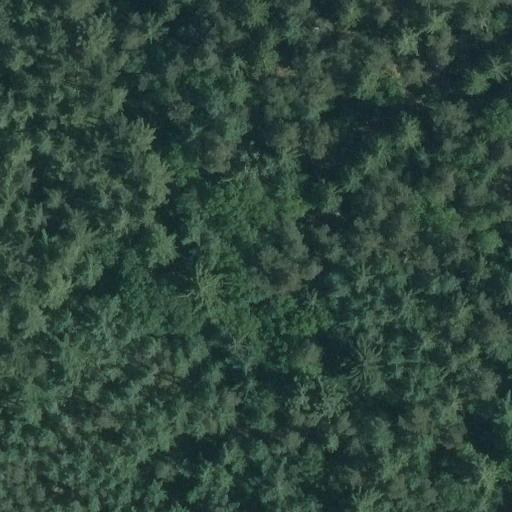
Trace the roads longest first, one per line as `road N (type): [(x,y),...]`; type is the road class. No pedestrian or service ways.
road 1 (track): [(508,0),(190,219),(219,373)]
road 2 (track): [(219,373),(177,283),(88,199),(0,135)]
road 3 (track): [(219,373),(235,428),(184,511)]
